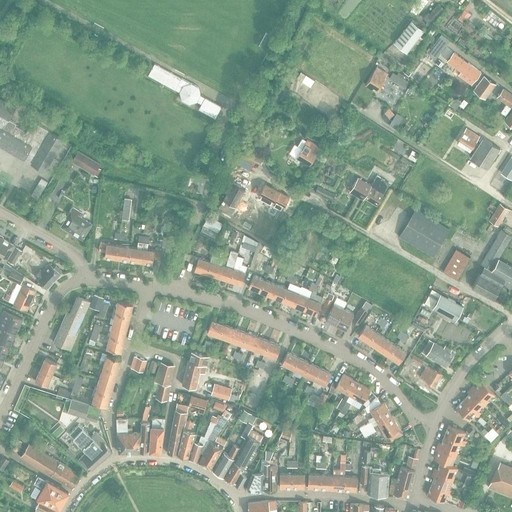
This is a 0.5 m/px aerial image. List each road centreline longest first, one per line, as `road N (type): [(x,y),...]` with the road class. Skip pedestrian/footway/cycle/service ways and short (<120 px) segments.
road 1 (residential): [(436,422),(413,412),(365,364),(270,315),(149,285)]
road 2 (residential): [(267,179),(511,314)]
road 3 (residential): [(235,494),(407,504)]
road 4 (residential): [(366,112),(511,205)]
road 5 (residential): [(0,417),(54,295),(82,280)]
road 6 (residential): [(163,458),(182,362),(131,346)]
